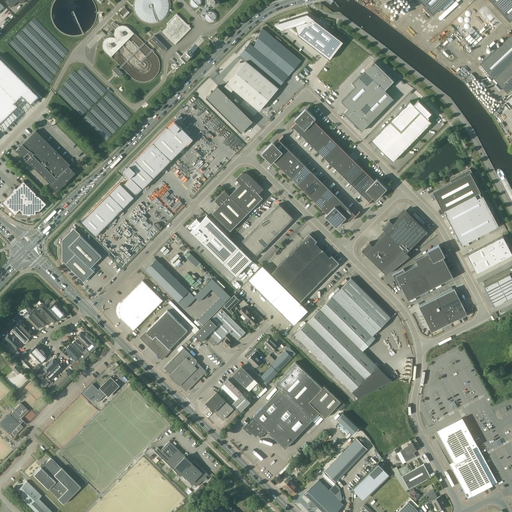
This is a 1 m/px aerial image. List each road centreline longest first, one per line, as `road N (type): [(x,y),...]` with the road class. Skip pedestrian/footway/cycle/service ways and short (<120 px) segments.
road 1 (primary): [(27,250),(251,22),(300,0)]
road 2 (unclassified): [(403,188),(435,219),(486,316),(418,348)]
road 3 (unclassified): [(88,310),(246,155)]
road 4 (unclassified): [(246,155),(306,95),(403,188)]
road 5 (unknown): [(165,78),(135,110),(74,53),(125,0)]
road 6 (unclassified): [(120,343),(35,425),(24,458),(0,483)]
road 7 (unclassified): [(461,511),(414,418),(418,348)]
road 8 (tertiary): [(290,511),(185,407)]
road 9 (unclassified): [(342,249),(246,155)]
road 10 (unclassified): [(418,348),(402,310),(342,249)]
